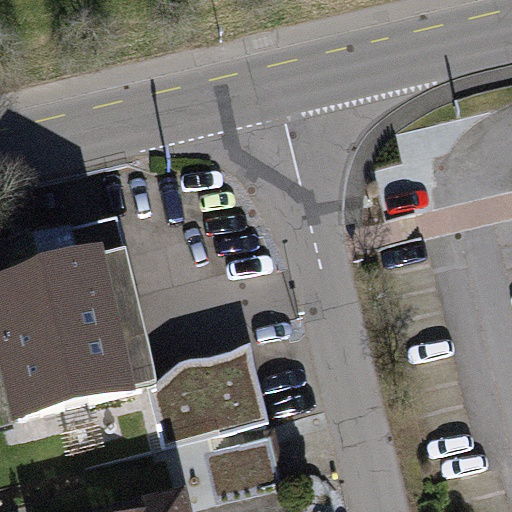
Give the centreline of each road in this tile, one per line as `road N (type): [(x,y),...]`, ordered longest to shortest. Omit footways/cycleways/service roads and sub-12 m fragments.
road 1 (unclassified): [(272,83),(379,511)]
road 2 (tertiary): [(272,83),(0,151)]
road 3 (tertiary): [(511,27),(272,83)]
